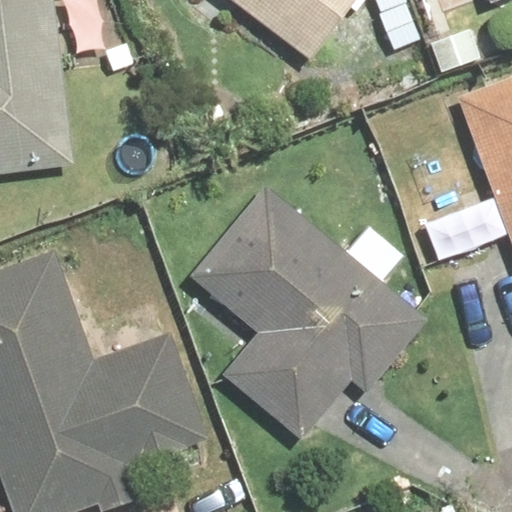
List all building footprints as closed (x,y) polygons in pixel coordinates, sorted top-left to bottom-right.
[(0,0),(0,196),(65,194),(55,0),(0,0)] [(204,0),(187,23),(219,46),(237,22),(304,73),(359,0),(204,0)] [(511,0),(478,0),(489,33),(511,25),(511,0)] [(511,84),(460,101),(511,261),(511,84)] [(436,328),(264,191),(183,292),(252,346),(219,387),(307,456),(357,393),(373,406),(436,328)] [(57,254),(0,274),(0,472),(14,511),(100,511),(218,470),(173,346),(99,372),(57,254)]
